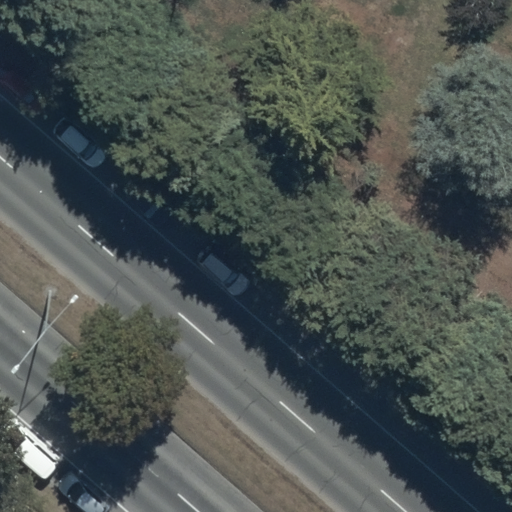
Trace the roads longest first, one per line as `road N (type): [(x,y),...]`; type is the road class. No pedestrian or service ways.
road 1 (primary): [(0,157),(405,511)]
road 2 (primary): [(195,511),(0,342)]
